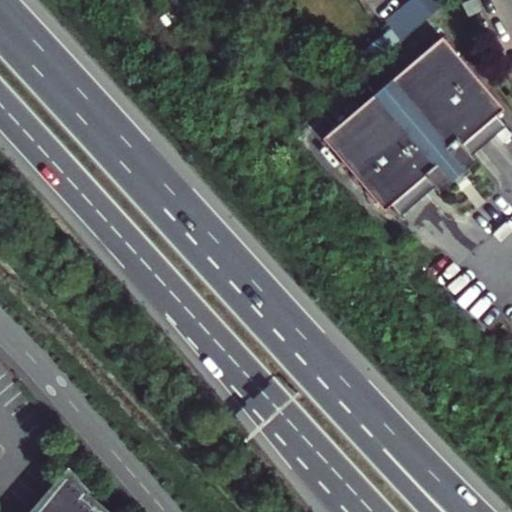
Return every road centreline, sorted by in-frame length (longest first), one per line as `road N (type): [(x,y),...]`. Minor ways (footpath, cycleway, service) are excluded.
road 1 (trunk): [(277,321),(0,18)]
road 2 (trunk): [(0,105),(241,369)]
road 3 (trunk): [(464,511),(277,321)]
road 4 (unclassified): [(164,511),(0,327)]
road 5 (trunk): [(429,511),(277,321)]
road 6 (trunk): [(241,369),(374,511)]
road 7 (trunk): [(241,369),(347,511)]
